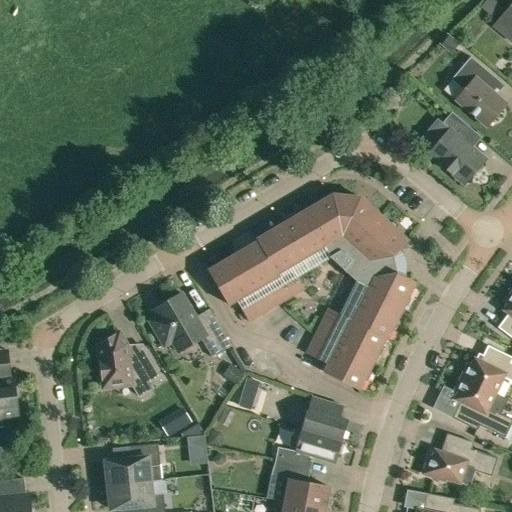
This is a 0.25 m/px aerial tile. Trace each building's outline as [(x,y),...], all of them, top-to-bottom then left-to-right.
[(485,0),(479,7),(493,18),(501,8),(492,0),(485,0)] [(511,40),(511,5),(495,27),(511,41),(511,40)] [(449,48),(456,40),(449,34),(443,42),(449,48)] [(456,101),(487,127),(507,104),(493,92),(501,82),(471,57),(452,79),(465,91),(456,101)] [(429,154),(465,185),(486,160),(467,143),(476,133),(452,112),(443,123),(450,129),(429,154)] [(344,270),(388,222),(361,197),(333,194),(257,239),(258,241),(209,270),(229,305),(239,299),(243,308),(241,309),(249,321),(304,289),(297,277),(331,258),(344,270)] [(324,372),(360,390),(386,339),(388,340),(416,283),(397,274),(394,256),(408,241),(388,222),(344,270),(357,282),(340,315),(328,309),(306,353),(319,360),(320,358),(329,362),(324,372)] [(511,292),(505,302),(508,304),(504,310),(509,314),(498,328),(511,338),(511,292)] [(201,338),(212,357),(231,346),(215,318),(201,326),(181,293),(153,309),(157,316),(150,321),(164,346),(172,341),(178,352),(201,338)] [(130,307),(121,312),(135,333),(143,328),(130,307)] [(152,390),(150,386),(163,378),(144,347),(132,354),(119,332),(98,345),(103,387),(131,384),(139,397),(152,390)] [(461,378),(495,394),(503,378),(509,381),(508,383),(511,384),(511,363),(511,362),(511,359),(511,357),(488,346),(480,362),(474,359),(471,366),(468,364),(461,378)] [(0,420),(3,420),(4,428),(16,427),(15,418),(19,418),(14,376),(11,376),(8,350),(0,350),(0,420)] [(244,372),(232,364),(225,375),(237,383),(244,372)] [(508,400),(495,394),(461,378),(455,391),(458,393),(455,399),(461,402),(452,418),(477,430),(480,426),(508,439),(511,431),(511,419),(501,414),(508,400)] [(302,430),(342,442),(348,420),(320,412),(324,401),(311,397),(302,430)] [(182,407),(170,414),(180,431),(193,423),(182,407)] [(87,426),(94,425),(93,417),(85,419),(87,426)] [(198,424),(181,434),(183,436),(204,435),(198,424)] [(278,446),(274,459),(307,469),(311,456),(335,463),(338,454),(340,455),(343,445),(341,444),(342,442),(302,430),(295,451),(278,446)] [(206,444),(220,447),(222,439),(218,433),(209,431),(206,444)] [(446,478),(459,483),(465,465),(472,467),(471,470),(491,476),(497,458),(471,449),(473,443),(447,434),(441,452),(435,450),(432,457),(429,456),(423,473),(445,481),(446,478)] [(189,448),(204,447),(203,437),(188,439),(189,448)] [(105,461),(108,485),(150,481),(162,480),(158,443),(129,446),(130,459),(105,461)] [(221,454),(217,454),(214,457),(214,462),(217,465),(222,464),(225,461),(225,457),(221,454)] [(292,465),(274,459),(270,475),(288,480),(292,465)] [(0,511),(31,511),(29,492),(25,493),(24,478),(0,480),(0,511)] [(330,487),(288,480),(284,501),(326,509),(326,507),(328,507),(330,497),(328,497),(330,487)] [(135,506),(135,511),(164,511),(163,493),(152,495),(150,481),(108,485),(110,509),(135,506)] [(479,511),(480,509),(453,504),(454,499),(427,494),(423,511),(417,510),(416,511),(479,511)] [(324,511),(326,509),(284,501),(272,499),(269,511),(324,511)]
